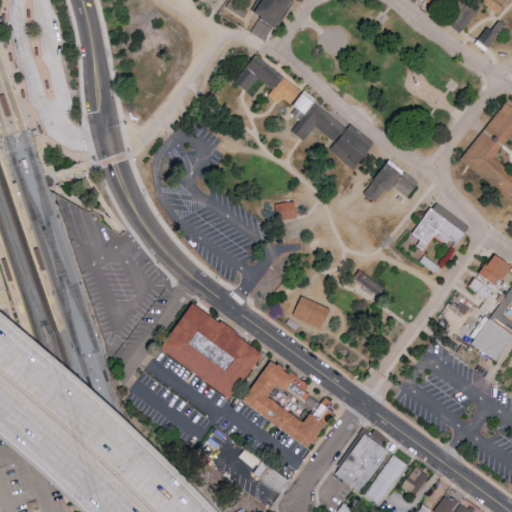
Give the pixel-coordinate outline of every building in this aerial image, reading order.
[(278,33),(296,4),(289,0),(263,0),(253,18),(278,33)] [(439,0),(429,14),(410,0),(439,0)] [(481,3),(477,0),(470,0),(452,25),(461,31),(475,13),(474,12),(481,3)] [(483,0),(481,3),(496,15),(501,9),(489,0),(483,0)] [(228,2),(246,13),(239,26),(221,16),(220,17),(217,14),(219,11),(222,13),(228,2)] [(251,34),(266,40),(272,26),(258,19),(251,34)] [(487,28),(496,35),(485,48),(476,42),(487,28)] [(235,86),(255,60),(283,82),(273,93),(258,82),(248,96),(242,91),(235,86)] [(283,82),(301,96),(291,109),(283,103),(278,108),(275,105),(267,99),(273,93),(283,82)] [(301,96),(303,93),(317,103),(314,107),(306,118),(301,125),(289,116),(293,111),(291,109),(301,96)] [(511,111),(504,105),(459,161),(507,199),(508,197),(511,192),(511,174),(493,160),(511,139),(511,111)] [(314,107),(343,132),(334,144),(314,130),(303,144),(299,140),(292,135),(301,125),(306,118),(314,107)] [(343,132),(349,125),(374,144),(351,171),(328,151),(334,144),(343,132)] [(311,144),(321,131),(316,126),(306,140),(311,144)] [(388,161),(403,173),(386,193),(384,191),(374,203),(363,195),(372,183),(371,182),(388,161)] [(404,173),(417,184),(406,198),(392,188),(404,173)] [(292,204),(294,218),(286,219),(277,221),(275,206),(284,205),(292,204)] [(436,204),(468,228),(456,244),(450,240),(447,245),(433,236),(421,251),(416,247),(420,241),(412,235),(429,209),(431,210),(436,204)] [(493,256),(510,268),(507,273),(511,276),(511,283),(506,291),(497,285),(495,288),(475,275),(482,265),(485,267),(493,256)] [(423,257),(438,268),(433,274),(418,263),(423,257)] [(358,271),(384,289),(376,299),(360,289),(361,288),(351,281),(358,271)] [(474,279),(492,292),(486,300),(468,288),(474,279)] [(511,288),(511,301),(502,316),(511,323),(511,339),(495,362),(470,345),(511,288)] [(292,320),(301,299),(330,310),(321,331),(292,320)] [(260,363),(235,399),(231,404),(199,380),(170,359),(160,351),(194,306),(198,309),(260,354),(264,357),(263,358),(260,363)] [(270,364),(287,376),(290,374),(308,387),(304,393),(321,406),(325,400),(331,404),(326,409),(333,414),(315,439),(318,442),(314,447),(311,445),(307,451),(241,403),(270,364)] [(362,494),(342,479),(338,476),(367,438),(391,456),(362,494)] [(402,479),(382,506),(367,495),(378,479),(382,474),(394,457),(409,469),(402,479)] [(290,484),(280,498),(261,483),(257,480),(255,478),(261,471),(265,465),(284,480),(288,482),(290,484)] [(428,485),(415,501),(401,490),(409,478),(416,483),(419,478),(428,485)] [(459,505),(453,511),(422,511),(424,510),(426,511),(433,511),(440,503),(446,495),(459,505)]
